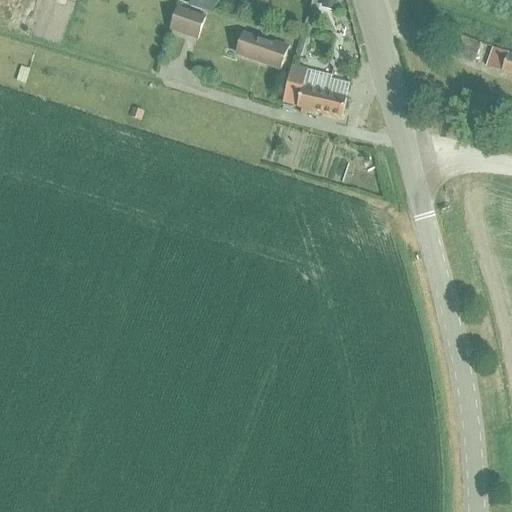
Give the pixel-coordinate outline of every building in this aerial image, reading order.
[(0,0),(0,10),(33,22),(40,0),(0,0)] [(193,0),(188,6),(211,13),(220,2),(217,0),(193,0)] [(324,0),(323,6),(334,9),(337,0),(324,0)] [(183,11),(175,32),(198,40),(206,19),(183,11)] [(461,35),(453,57),(475,65),(482,42),(461,35)] [(275,47),(244,37),(237,55),(281,70),(289,48),(276,43),(275,47)] [(511,77),(511,58),(493,52),(487,69),(511,77)] [(303,90),(308,71),(292,67),(283,104),(298,107),(298,108),(343,119),(347,101),(303,90)]
